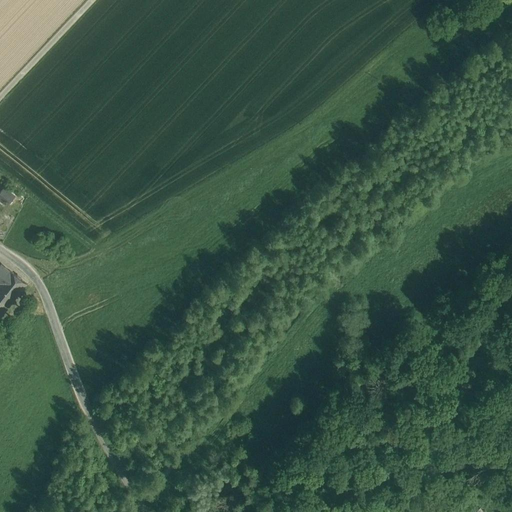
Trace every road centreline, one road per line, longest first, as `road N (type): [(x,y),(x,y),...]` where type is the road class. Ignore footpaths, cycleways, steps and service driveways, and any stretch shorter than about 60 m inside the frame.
road 1 (unclassified): [(143,507),(85,398),(44,291),(0,246)]
road 2 (residential): [(92,0),(0,98)]
